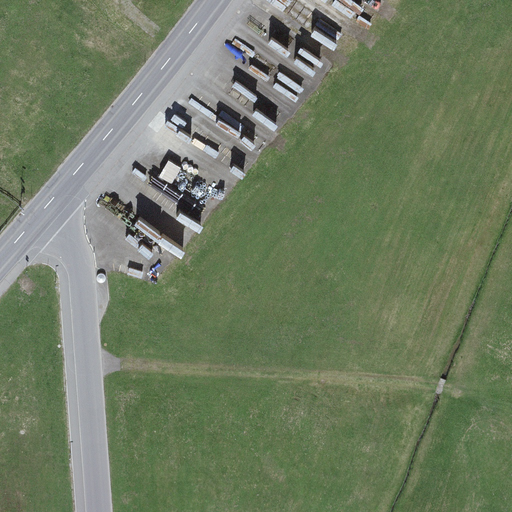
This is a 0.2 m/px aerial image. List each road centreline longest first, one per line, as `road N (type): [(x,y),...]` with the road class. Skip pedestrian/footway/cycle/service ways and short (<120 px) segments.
road 1 (residential): [(91,511),(68,265),(41,211)]
road 2 (secondary): [(220,0),(41,211)]
